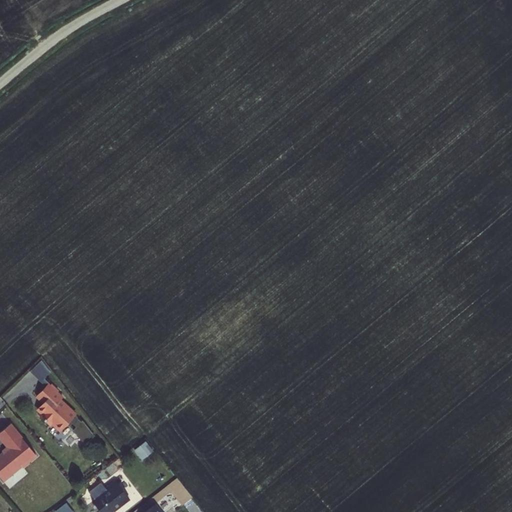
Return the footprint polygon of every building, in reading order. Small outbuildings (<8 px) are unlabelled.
[(41,356),(27,370),(41,384),(39,387),(41,389),(48,382),(43,377),(51,369),(41,356)] [(62,397),(48,382),(41,389),(38,392),(45,399),(45,406),(46,407),(43,410),(40,413),(49,423),(53,420),(61,428),(68,421),(68,420),(73,419),(72,422),(76,426),(73,429),(77,433),(76,434),(83,442),(92,433),(88,429),(83,419),(82,420),(77,416),(78,415),(61,398),(62,397)] [(36,455),(10,423),(0,430),(0,437),(7,446),(2,451),(3,452),(0,453),(0,475),(3,480),(21,465),(22,466),(36,455)] [(146,442),(134,451),(143,462),(154,453),(146,442)] [(116,511),(131,501),(116,481),(91,502),(99,511),(116,511)] [(54,511),(72,511),(66,503),(54,511)]
